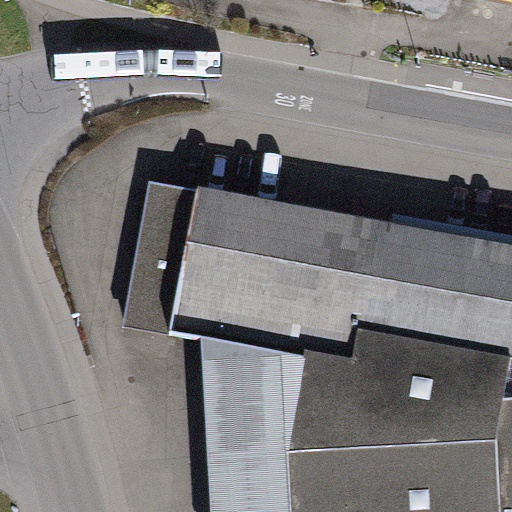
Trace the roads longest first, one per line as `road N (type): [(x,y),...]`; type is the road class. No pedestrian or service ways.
road 1 (residential): [(0,105),(95,79),(179,74),(511,133)]
road 2 (unclassified): [(64,436),(0,290)]
